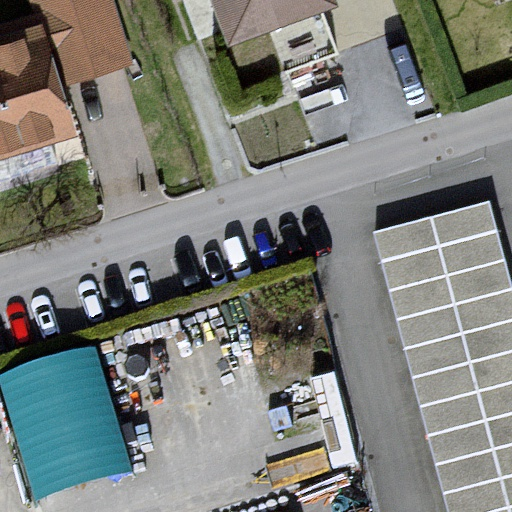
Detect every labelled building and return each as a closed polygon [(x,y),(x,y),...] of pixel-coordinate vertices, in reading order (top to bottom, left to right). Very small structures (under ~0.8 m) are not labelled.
[(126,64),(108,0),(32,0),(55,83),(126,64)] [(330,0),(211,0),(225,37),(330,0)] [(0,40),(0,164),(64,148),(34,32),(0,40)] [(511,511),(511,278),(492,202),(375,234),(449,511),(511,511)] [(100,351),(2,380),(39,501),(137,472),(100,351)]
